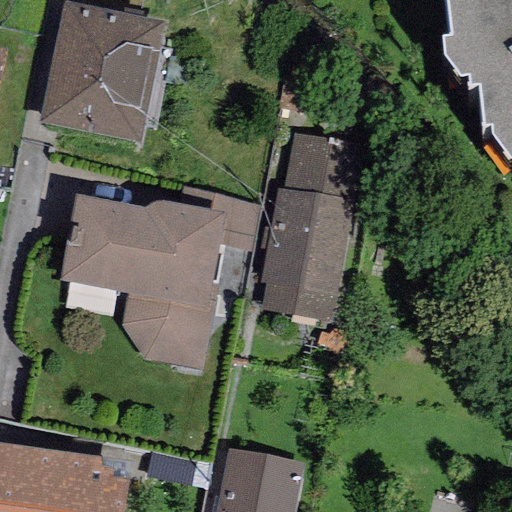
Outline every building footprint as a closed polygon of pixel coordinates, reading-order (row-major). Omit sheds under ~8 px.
[(511,0),(445,0),(454,83),(511,175),(511,0)] [(163,22),(63,3),(40,123),(140,142),(163,22)] [(363,146),(293,134),(283,190),(275,188),(259,282),(267,284),(262,311),(332,323),(363,146)] [(143,210),(73,196),(58,281),(127,293),(121,331),(145,362),(201,370),(216,288),(210,287),(217,246),(222,214),(219,213),(167,203),(158,203),(152,205),(143,210)] [(222,198),(219,213),(222,214),(217,246),(252,250),(259,206),(222,198)] [(123,511),(130,460),(0,443),(0,511),(123,511)] [(294,511),(302,473),(225,457),(214,511),(294,511)]
